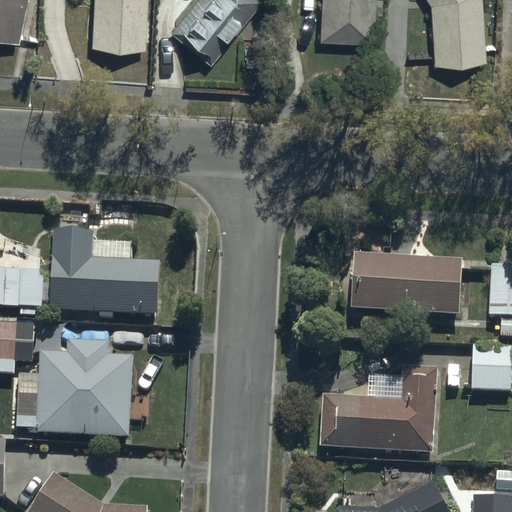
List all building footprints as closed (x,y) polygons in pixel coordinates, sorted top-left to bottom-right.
[(0,0),(0,39),(22,45),(33,0),(0,0)] [(95,0),(93,47),(146,50),(148,0),(95,0)] [(199,0),(171,32),(210,65),(266,1),(265,0),(199,0)] [(372,0),(319,0),(317,40),(370,43),(372,0)] [(425,0),(430,7),(434,65),(486,61),(481,0),(425,0)] [(92,230),(54,227),(49,308),(156,314),(160,260),(90,256),(92,230)] [(460,323),(461,266),(351,264),(350,320),(460,323)] [(511,269),(491,269),(489,322),(511,323),(511,269)] [(46,277),(0,275),(0,311),(22,313),(22,320),(36,320),(36,316),(44,316),(46,277)] [(19,329),(0,328),(0,367),(18,368),(19,329)] [(68,363),(41,362),(40,382),(20,381),(17,435),(38,436),(38,439),(131,444),(136,363),(111,362),(111,351),(69,349),(68,363)] [(510,351),(473,351),(473,397),(510,397),(510,351)] [(322,400),(319,453),(433,461),(438,375),(404,373),(402,396),(388,395),(387,404),(322,400)] [(0,501),(7,501),(9,448),(0,447),(0,501)] [(104,511),(57,482),(37,511),(104,511)] [(390,511),(442,511),(432,490),(390,511)] [(511,511),(511,498),(472,497),(471,511),(511,511)]
